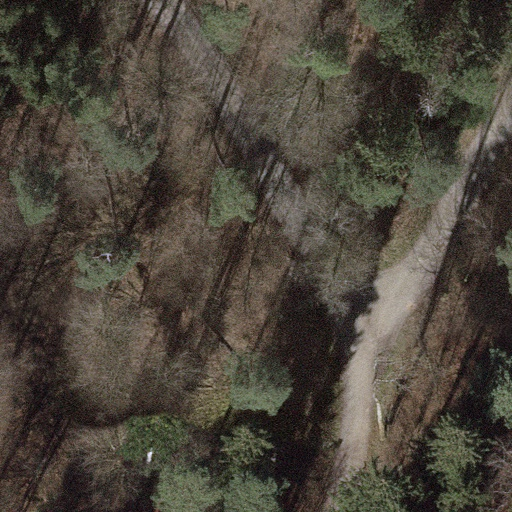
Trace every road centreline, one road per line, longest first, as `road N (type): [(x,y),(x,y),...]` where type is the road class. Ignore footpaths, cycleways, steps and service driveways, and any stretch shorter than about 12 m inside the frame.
road 1 (track): [(341,511),(383,362),(511,115)]
road 2 (track): [(383,362),(281,170),(169,0)]
